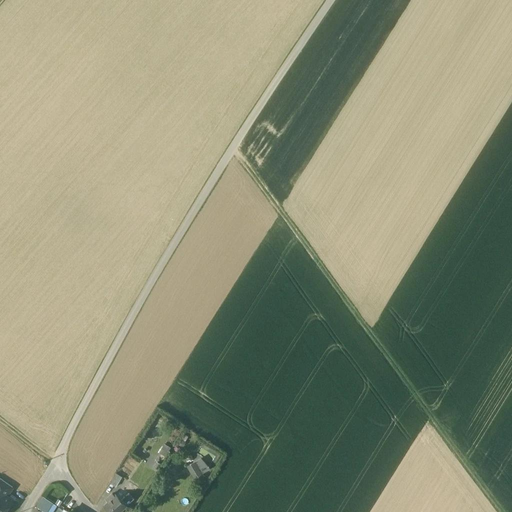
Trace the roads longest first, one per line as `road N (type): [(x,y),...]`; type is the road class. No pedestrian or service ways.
road 1 (residential): [(55,467),(160,267),(331,0)]
road 2 (track): [(232,148),(501,511)]
